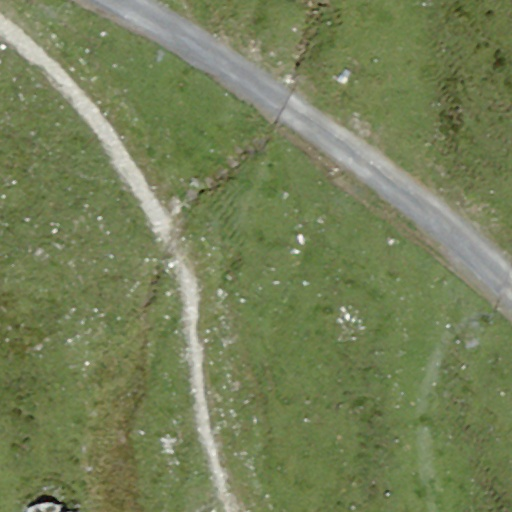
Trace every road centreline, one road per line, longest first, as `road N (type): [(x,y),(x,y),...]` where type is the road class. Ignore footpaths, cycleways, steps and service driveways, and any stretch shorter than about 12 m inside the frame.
road 1 (track): [(0,33),(93,122),(181,267),(197,400),(226,511)]
road 2 (track): [(511,296),(319,129),(119,0)]
